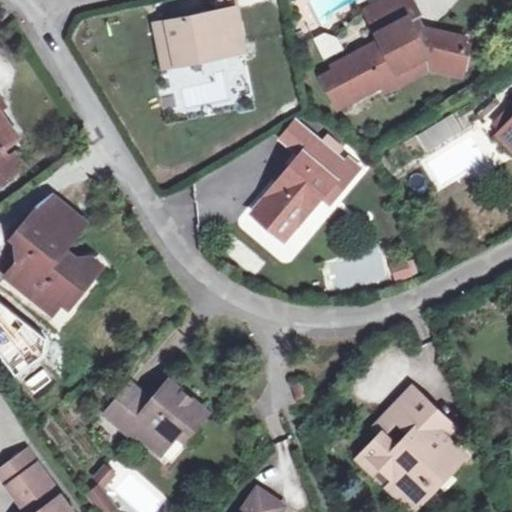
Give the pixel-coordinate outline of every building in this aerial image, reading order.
[(323,79),(335,102),(349,96),(351,101),(380,86),(373,71),(393,61),(399,76),(426,62),(463,68),(468,48),(464,47),(464,41),(413,31),(408,21),(417,15),(409,0),(387,0),(366,11),(382,42),(387,51),(368,61),(364,52),(334,67),(337,72),(323,79)] [(234,11),(168,23),(176,62),(221,53),(222,59),(243,55),(234,11)] [(176,62),(168,23),(154,26),(162,65),(176,62)] [(387,51),(382,42),(364,52),(368,61),(387,51)] [(221,53),(176,62),(177,68),(222,59),(221,53)] [(393,61),(373,71),(380,86),(384,92),(428,70),(462,78),(463,68),(426,62),(399,76),(393,61)] [(349,96),(335,102),(338,107),(351,101),(349,96)] [(500,128),(511,116),(505,110),(494,121),(500,128)] [(0,151),(3,149),(18,139),(0,111),(0,151)] [(414,133),(423,150),(462,131),(453,113),(414,133)] [(498,130),(511,144),(511,115),(511,116),(500,128),(498,130)] [(286,137),(303,151),(316,136),(298,121),(286,137)] [(322,141),(316,136),(303,151),(266,196),(254,211),(287,238),(299,223),(324,192),(336,177),(344,183),(356,168),(338,153),(344,146),(328,133),(322,141)] [(3,149),(0,151),(0,184),(25,168),(16,155),(10,159),(3,149)] [(336,177),(324,192),(332,198),(344,183),(336,177)] [(52,195),(37,212),(52,224),(57,218),(75,232),(84,221),(52,195)] [(5,274),(40,304),(50,293),(60,302),(66,307),(72,301),(69,277),(91,275),(89,255),(70,256),(61,249),(75,232),(57,218),(52,224),(37,212),(14,238),(26,248),(5,274)] [(89,255),(91,275),(100,264),(89,255)] [(389,262),(395,280),(417,273),(412,255),(389,262)] [(50,293),(40,304),(50,313),(60,302),(50,293)] [(140,394),(116,423),(135,440),(138,436),(161,455),(176,436),(184,425),(190,431),(206,412),(169,382),(151,402),(140,394)] [(116,423),(140,394),(130,385),(105,415),(116,423)] [(361,455),(376,469),(381,464),(395,477),(390,483),(409,501),(430,478),(435,483),(452,465),(446,460),(459,445),(447,434),(439,427),(449,417),(414,386),(375,427),(382,433),(361,455)] [(449,417),(439,427),(447,434),(456,424),(449,417)] [(184,425),(176,436),(183,442),(190,431),(184,425)] [(446,460),(452,465),(464,450),(459,445),(446,460)] [(0,474),(10,487),(35,468),(24,453),(0,471),(0,474)] [(381,464),(376,469),(373,472),(388,485),(390,483),(395,477),(381,464)] [(35,468),(10,487),(29,511),(35,507),(38,511),(73,511),(62,497),(59,499),(35,468)] [(430,478),(409,501),(415,506),(435,483),(430,478)] [(276,511),(284,501),(256,484),(238,511),(276,511)] [(115,511),(96,487),(85,496),(97,511),(115,511)]
